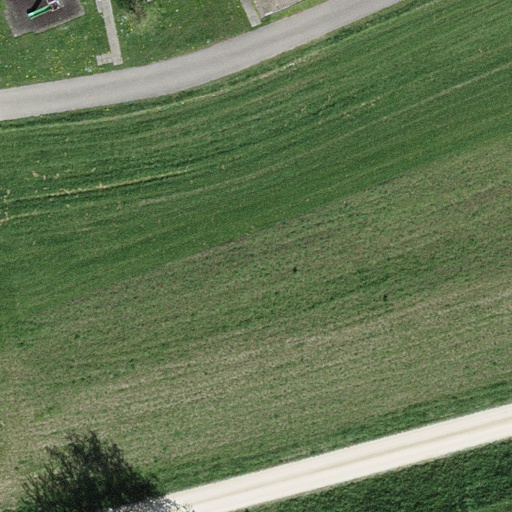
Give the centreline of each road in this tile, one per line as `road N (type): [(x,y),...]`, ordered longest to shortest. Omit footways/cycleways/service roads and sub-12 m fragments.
road 1 (residential): [(367,0),(186,79),(0,112)]
road 2 (track): [(211,511),(511,426)]
